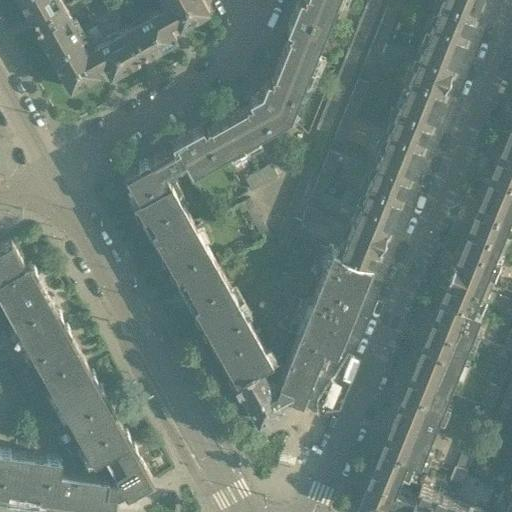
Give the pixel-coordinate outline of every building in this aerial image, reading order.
[(60,0),(19,0),(49,52),(73,39),(79,35),(80,34),(60,0)] [(110,0),(107,0),(104,2),(108,10),(114,7),(110,0)] [(203,0),(164,0),(166,3),(159,7),(168,22),(174,18),(178,25),(208,8),(203,0)] [(295,0),(282,33),(286,35),(279,54),(313,67),(319,52),(314,50),(334,0),(337,0),(339,1),(339,0),(295,0)] [(366,0),(315,126),(327,131),(379,0),(366,0)] [(370,264),(475,0),(438,0),(337,251),(370,264)] [(386,5),(362,64),(373,69),(397,9),(386,5)] [(92,43),(93,44),(101,59),(109,73),(175,35),(168,22),(159,7),(158,6),(92,43)] [(73,39),(49,52),(68,87),(98,70),(94,63),(101,59),(93,44),(86,48),(79,35),(73,39)] [(313,67),(279,54),(271,73),(268,74),(266,73),(261,85),(255,92),(244,98),(245,100),(244,104),(226,113),(244,145),(258,138),(256,133),(288,115),(302,80),(307,82),(313,67)] [(357,77),(333,136),(344,141),(368,81),(357,77)] [(206,119),(198,124),(171,139),(183,159),(189,171),(227,149),(230,154),(244,145),(226,113),(208,123),(206,119)] [(477,306),(511,220),(511,125),(445,293),(477,306)] [(137,163),(122,172),(136,196),(132,198),(132,201),(169,179),(164,169),(183,159),(171,139),(167,141),(169,146),(147,158),(144,158),(138,161),(137,163)] [(321,198),(336,161),(347,166),(351,158),(328,149),(310,193),(321,198)] [(244,177),(250,188),(277,173),(271,162),(244,177)] [(305,164),(276,235),(283,238),(312,167),(305,164)] [(203,239),(170,180),(169,179),(132,201),(134,202),(133,206),(136,211),(140,212),(140,214),(158,246),(160,247),(159,251),(162,256),(166,257),(165,259),(166,260),(203,239)] [(270,234),(249,197),(242,201),(263,238),(270,234)] [(306,204),(303,212),(299,219),(311,224),(317,209),(306,204)] [(54,304),(36,273),(36,272),(34,272),(35,267),(33,262),(28,261),(29,258),(27,258),(23,260),(10,235),(0,240),(0,294),(24,338),(62,317),(60,317),(61,313),(58,308),(54,307),(54,305),(54,304)] [(237,298),(203,239),(166,260),(168,261),(167,265),(170,270),(174,271),(173,273),(174,273),(183,289),(192,305),(192,306),(194,306),(193,310),(195,315),(200,317),(199,319),(200,319),(237,298)] [(370,264),(337,251),(330,248),(296,334),(322,345),(335,350),(370,264)] [(290,295),(291,276),(278,276),(277,295),(290,295)] [(452,390),(485,309),(477,306),(445,293),(412,374),(452,390)] [(271,358),(237,298),(200,319),(199,320),(202,320),(200,324),(203,329),(207,330),(207,333),(225,364),(225,365),(227,366),(226,370),(229,375),(233,376),(232,378),(233,378),(233,379),(234,379),(260,364),(271,358)] [(264,312),(249,320),(253,328),(268,320),(264,312)] [(93,376),(94,372),(92,367),(87,366),(88,364),(87,364),(69,332),(70,331),(68,331),(69,327),(66,322),(62,321),(62,319),(61,318),(62,317),(24,338),(75,428),(112,408),(103,391),(101,390),(102,386),(100,381),(95,380),(96,378),(95,378),(95,377),(93,376)] [(322,345),(296,334),(277,380),(291,385),(287,395),(300,400),(322,345)] [(273,388),(260,364),(234,379),(235,379),(234,384),(237,389),(241,390),(240,392),(241,392),(256,420),(283,405),(280,399),(287,395),(291,385),(277,380),(274,388),(273,388)] [(27,406),(6,367),(0,370),(0,384),(16,412),(27,406)] [(15,375),(25,392),(37,385),(27,368),(15,375)] [(424,459),(449,398),(452,390),(412,374),(384,443),(418,457),(424,459)] [(489,381),(481,402),(492,407),(501,386),(489,381)] [(122,423),(115,412),(112,408),(75,428),(92,457),(102,452),(129,437),(129,436),(127,436),(128,431),(125,426),(121,425),(122,423)] [(503,421),(495,418),(488,436),(496,439),(503,421)] [(467,469),(478,441),(467,436),(456,464),(467,469)] [(129,437),(102,452),(115,476),(107,475),(105,490),(114,491),(122,487),(125,493),(152,478),(137,450),(135,449),(136,445),(133,440),(129,439),(129,437)] [(418,457),(384,443),(371,476),(399,487),(406,470),(412,473),(418,457)] [(0,489),(22,493),(28,451),(0,446),(0,489)] [(483,449),(474,471),(485,475),(494,453),(483,449)] [(59,455),(28,451),(22,493),(113,505),(114,491),(105,490),(107,475),(57,469),(59,455)] [(461,484),(467,469),(456,464),(450,480),(461,484)] [(410,511),(417,494),(399,487),(371,476),(360,502),(385,511),(410,511)] [(417,494),(410,511),(446,511),(454,495),(422,482),(417,494)] [(484,511),(486,508),(454,495),(446,511),(484,511)]
